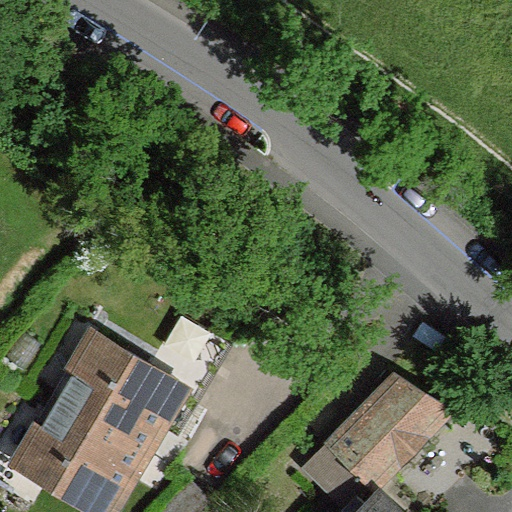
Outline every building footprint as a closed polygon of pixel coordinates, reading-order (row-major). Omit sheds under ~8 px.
[(184,313),(168,339),(219,369),(235,343),(184,313)] [(446,336),(424,321),(415,335),(437,350),(446,336)] [(101,333),(62,399),(144,447),(158,420),(181,435),(205,395),(153,364),(101,333)] [(168,339),(153,364),(205,395),(219,369),(168,339)] [(449,402),(402,376),(335,445),(364,472),(373,482),(449,402)] [(62,399),(25,464),(105,511),(144,447),(62,399)] [(342,494),(364,472),(335,445),(312,466),(342,494)] [(198,511),(211,499),(191,479),(158,511),(198,511)] [(403,511),(385,495),(368,511),(403,511)]
